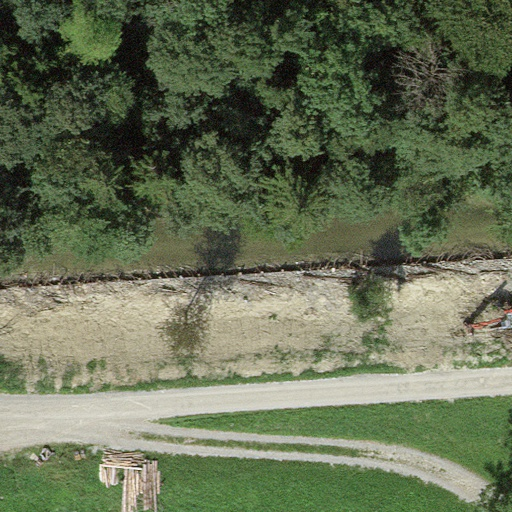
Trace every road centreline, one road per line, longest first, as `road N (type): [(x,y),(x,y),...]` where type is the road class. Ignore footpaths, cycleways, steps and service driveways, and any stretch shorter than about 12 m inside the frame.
road 1 (track): [(503,511),(473,483),(399,456),(62,419)]
road 2 (track): [(511,383),(62,419)]
